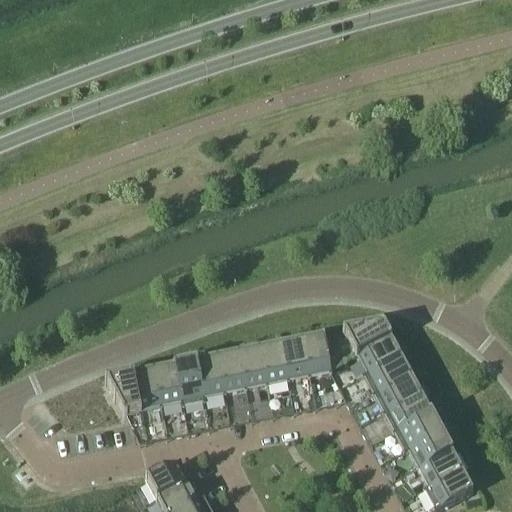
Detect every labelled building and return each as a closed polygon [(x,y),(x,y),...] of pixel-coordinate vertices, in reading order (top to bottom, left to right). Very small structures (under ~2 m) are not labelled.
[(321,343),(329,382),(331,382),(329,376),(354,363),(354,364),(389,345),(389,344),(388,344),(382,334),(383,333),(382,331),(379,331),(379,332),(363,335),(360,335),(360,336),(344,339),(344,338),(341,339),(341,340),(323,344),(323,343),(321,343)] [(308,386),(309,386),(309,385),(328,381),(328,382),(329,382),(321,343),(320,343),(320,344),(302,348),(301,347),(300,347),(308,386)] [(364,381),(360,384),(361,385),(399,364),(399,363),(398,363),(389,347),(390,346),(389,345),(354,364),(355,365),(356,365),(364,381)] [(308,386),(300,347),(299,348),(280,352),(280,351),(279,352),(287,390),(288,390),(288,389),(307,386),(308,386)] [(266,395),(267,395),(267,394),(286,390),(286,391),(287,390),(279,352),(278,352),(278,353),(259,356),(258,356),(266,395)] [(237,360),(245,399),(246,399),(246,398),(264,394),(264,395),(266,395),(258,356),(257,356),(257,357),(238,361),(238,360),(237,360)] [(237,360),(235,360),(236,361),(217,365),(217,364),(215,364),(223,403),(225,403),(225,402),(243,398),(243,399),(245,399),(237,360)] [(223,403),(215,364),(214,365),(196,369),(196,368),(194,369),(203,411),(204,411),(203,406),(222,403),(222,404),(223,403)] [(361,385),(362,386),(371,402),(371,403),(371,404),(410,383),(409,382),(408,382),(399,366),(400,365),(399,364),(361,385)] [(194,369),(193,369),(193,370),(191,370),(175,373),(174,373),(173,373),(182,416),(183,416),(183,415),(202,411),(202,412),(203,411),(194,369)] [(160,416),(161,416),(161,415),(180,411),(181,416),(182,416),(173,373),(172,373),(172,374),(153,378),(153,377),(152,377),(160,416)] [(160,416),(152,377),(151,377),(151,378),(132,382),(132,381),(131,381),(139,420),(140,420),(140,419),(158,416),(159,416),(160,416)] [(103,387),(105,390),(106,389),(113,404),(114,406),(115,406),(122,421),(121,421),(123,423),(123,424),(126,423),(125,422),(137,420),(137,421),(139,420),(131,381),(129,382),(130,383),(107,387),(107,386),(103,387)] [(371,404),(372,405),(373,405),(382,422),(381,422),(381,423),(420,402),(419,401),(418,401),(410,385),(410,384),(410,383),(371,404)] [(381,423),(382,424),(383,424),(392,441),(391,441),(392,442),(430,421),(429,420),(429,421),(420,404),(420,403),(420,402),(381,423)] [(392,442),(392,443),(393,443),(402,459),(401,460),(402,461),(440,440),(440,439),(439,440),(430,423),(431,422),(430,421),(392,442)] [(415,478),(450,459),(450,458),(449,459),(440,442),(441,441),(440,440),(402,461),(402,462),(407,460),(416,477),(415,477),(415,478)] [(461,478),(460,477),(459,478),(450,461),(451,461),(450,459),(415,478),(416,479),(417,479),(426,496),(421,498),(422,499),(461,478)] [(179,468),(144,486),(145,489),(146,488),(155,505),(154,506),(155,507),(190,488),(189,487),(188,487),(179,470),(180,470),(179,468)] [(461,478),(422,499),(423,500),(429,511),(446,511),(471,499),(470,496),(469,497),(460,480),(461,480),(461,478)] [(190,511),(204,505),(203,504),(199,506),(190,489),(191,489),(190,488),(155,507),(155,508),(156,507),(158,511),(190,511)]
